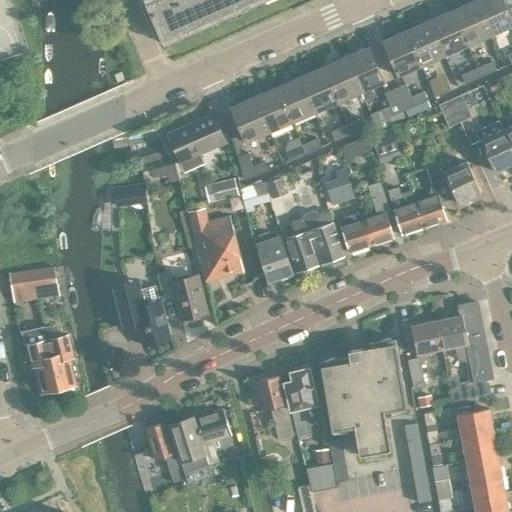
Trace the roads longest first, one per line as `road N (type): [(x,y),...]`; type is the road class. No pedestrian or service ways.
road 1 (tertiary): [(10,456),(399,273),(479,251)]
road 2 (residential): [(0,158),(365,0)]
